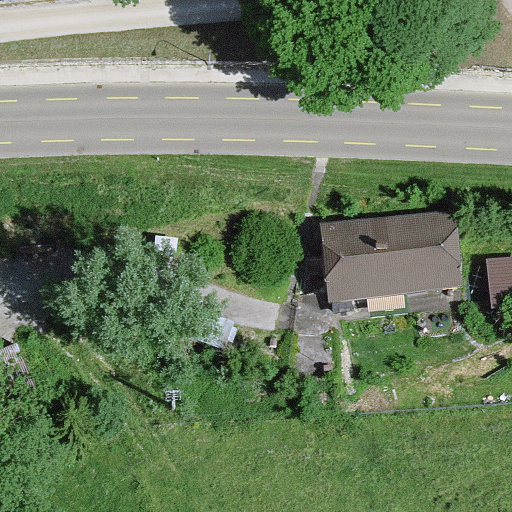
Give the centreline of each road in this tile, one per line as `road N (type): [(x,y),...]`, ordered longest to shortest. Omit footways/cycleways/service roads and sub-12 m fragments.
road 1 (track): [(511,511),(292,504),(115,403),(0,310)]
road 2 (primary): [(511,132),(252,122),(0,125)]
road 3 (unclassified): [(0,29),(276,0)]
